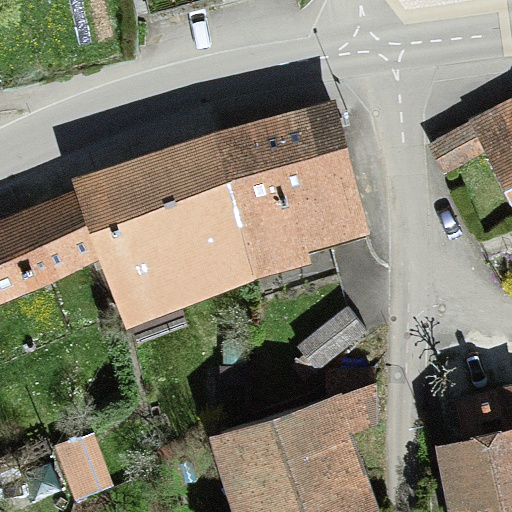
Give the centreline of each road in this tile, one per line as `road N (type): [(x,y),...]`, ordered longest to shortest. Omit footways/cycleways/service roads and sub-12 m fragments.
road 1 (tertiary): [(0,157),(135,98),(394,44)]
road 2 (residential): [(394,44),(412,296)]
road 3 (residential): [(412,296),(406,511)]
